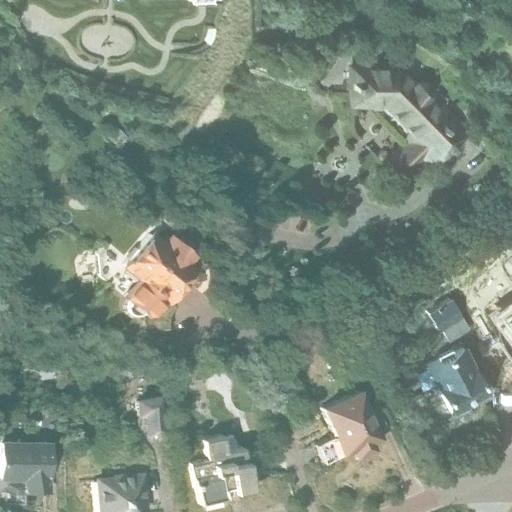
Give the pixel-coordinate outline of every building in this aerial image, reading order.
[(6,0),(17,17),(103,37),(219,32),(218,3),(221,0),(6,0)] [(383,161),(397,176),(416,157),(431,157),(458,131),(423,95),(423,89),(418,84),(412,83),(409,86),(393,70),(347,69),(346,102),(379,103),(403,128),(402,143),(383,161)] [(122,295),(125,298),(123,303),(124,309),(129,313),(134,313),(139,310),(143,313),(146,332),(165,330),(165,321),(168,312),(173,305),(162,296),(187,267),(183,263),(190,254),(169,236),(162,245),(148,233),(122,263),(137,277),(122,295)] [(447,341),(468,329),(448,297),(424,311),(437,331),(440,329),(447,341)] [(363,338),(368,346),(375,342),(370,333),(363,338)] [(453,413),(466,406),(465,403),(484,393),(460,346),(449,352),(447,348),(434,355),(436,359),(425,365),(449,411),(451,410),(453,413)] [(129,367),(118,368),(119,377),(130,375),(129,367)] [(356,391),(320,408),(342,455),(352,451),(353,455),(358,456),(369,451),(371,447),(369,443),(378,438),(356,391)] [(147,435),(164,432),(158,395),(132,400),(136,417),(143,416),(147,435)] [(223,496),(249,490),(238,446),(235,447),(234,439),(221,442),(219,435),(199,440),(204,460),(188,464),(187,464),(186,464),(193,490),(194,489),(198,506),(224,499),(223,496)] [(46,457),(46,443),(0,443),(0,503),(22,504),(22,491),(45,490),(45,479),(46,479),(46,460),(51,460),(51,457),(46,457)] [(140,498),(137,475),(111,479),(111,480),(95,482),(98,511),(132,511),(134,511),(132,499),(140,498)]
